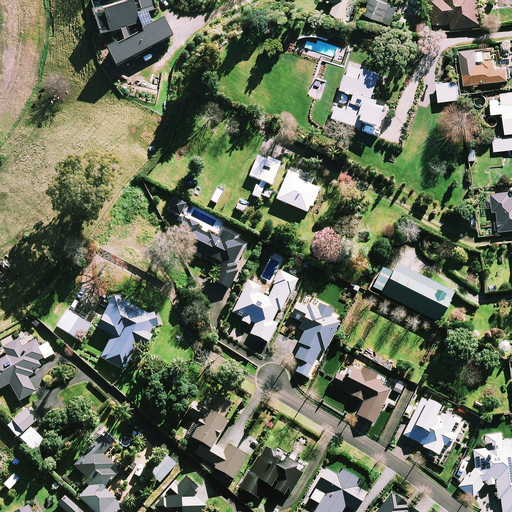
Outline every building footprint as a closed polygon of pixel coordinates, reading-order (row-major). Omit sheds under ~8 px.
[(151,0),(136,0),(141,11),(136,13),(133,4),(94,17),(101,37),(120,31),(123,44),(116,48),(106,53),(115,69),(172,39),(163,23),(152,29),(148,14),(156,11),(151,0)] [(326,0),(335,4),(331,13),(349,21),(357,0),(361,0),(370,3),(365,15),(390,25),(397,8),(377,0),(326,0)] [(430,0),(432,25),(451,24),(451,29),(482,26),(480,0),(430,0)] [(465,86),(474,85),(474,89),(484,87),(483,83),(508,80),(506,67),(496,69),(495,60),(484,61),(483,48),(460,52),(465,86)] [(380,74),(350,63),(341,89),(354,94),(350,106),(337,102),(330,121),(358,131),(360,126),(377,132),(387,103),(372,98),(380,74)] [(458,100),(456,81),(437,83),(439,102),(458,100)] [(511,92),(501,94),(502,99),(491,100),(492,114),(504,113),(506,134),(511,133),(511,92)] [(511,137),(493,140),(494,152),(511,149),(511,137)] [(249,177),(260,182),(258,187),(255,186),(251,196),(259,200),(265,184),(271,187),(281,164),(258,155),(249,177)] [(299,177),(288,173),(276,201),(309,215),(319,190),(309,186),(313,178),(300,173),(299,177)] [(511,196),(511,197),(510,191),(491,193),(493,211),(497,211),(500,231),(511,229),(511,196)] [(185,206),(174,200),(168,212),(179,218),(185,206)] [(248,204),(240,201),(236,210),(244,213),(248,204)] [(220,231),(216,239),(197,230),(199,225),(189,221),(188,223),(181,220),(177,230),(185,234),(180,245),(213,260),(222,264),(213,283),(228,290),(237,272),(235,271),(247,244),(220,231)] [(453,294),(397,266),(393,274),(383,269),(373,289),(382,294),(381,296),(438,324),(453,294)] [(297,281),(278,271),(266,297),(258,293),(260,289),(247,283),(232,314),(243,319),(241,323),(249,326),(250,323),(255,325),(250,336),(268,344),(277,326),(271,323),(277,311),(280,312),(289,294),(291,294),(297,281)] [(122,297),(110,292),(105,302),(109,305),(97,330),(112,338),(101,359),(123,370),(135,347),(144,351),(151,338),(148,336),(152,329),(157,327),(154,315),(150,317),(120,301),(122,297)] [(333,312),(318,305),(317,309),(308,305),(306,309),(297,305),(291,318),(302,323),(299,330),(304,332),(298,345),(301,346),(294,359),(301,362),(295,373),(307,379),(320,351),(325,353),(339,324),(329,319),(333,312)] [(91,327),(67,312),(57,328),(81,343),(91,327)] [(35,340),(30,343),(22,348),(17,340),(3,349),(5,353),(0,355),(0,390),(9,385),(19,402),(36,393),(28,379),(35,375),(33,371),(41,367),(38,363),(54,354),(47,343),(39,348),(35,340)] [(510,345),(501,341),(497,350),(505,355),(510,345)] [(383,379),(362,369),(360,373),(349,367),(346,373),(340,370),(331,386),(363,403),(356,417),(373,425),(390,391),(379,386),(383,379)] [(217,398),(209,412),(198,405),(181,435),(194,442),(199,445),(193,455),(215,467),(213,470),(233,482),(247,457),(226,445),(222,450),(214,445),(227,423),(222,421),(231,406),(217,398)] [(439,409),(420,400),(402,437),(422,446),(421,449),(438,456),(443,446),(449,449),(453,439),(460,443),(469,424),(454,417),(452,421),(437,413),(439,409)] [(25,410),(8,426),(7,427),(18,439),(19,438),(33,453),(44,443),(30,427),(36,421),(25,410)] [(482,487),(495,486),(497,500),(500,500),(501,511),(511,511),(511,440),(500,442),(500,434),(487,435),(484,435),(485,450),(472,450),(473,468),(458,488),(472,499),(482,487)] [(113,445),(102,435),(74,467),(92,483),(78,499),(93,511),(120,511),(125,506),(105,488),(121,470),(104,455),(113,445)] [(265,486),(283,496),(285,493),(289,496),(302,474),(295,470),(297,466),(290,461),(285,459),(282,465),(273,460),(276,455),(264,448),(256,460),(239,489),(257,500),(265,486)] [(360,481),(340,470),(336,476),(326,470),(309,499),(319,505),(314,511),(342,511),(345,507),(353,511),(355,511),(366,494),(356,488),(360,481)] [(20,479),(14,474),(4,485),(9,491),(20,479)] [(414,511),(392,494),(376,511),(414,511)] [(81,511),(65,497),(58,505),(65,511),(81,511)]
